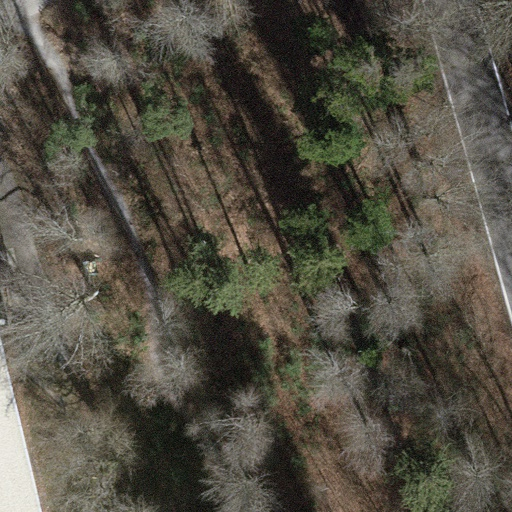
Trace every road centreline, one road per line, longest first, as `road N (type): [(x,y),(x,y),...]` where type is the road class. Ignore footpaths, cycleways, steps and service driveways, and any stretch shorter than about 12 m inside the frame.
road 1 (tertiary): [(511,206),(454,0)]
road 2 (track): [(88,511),(32,316)]
